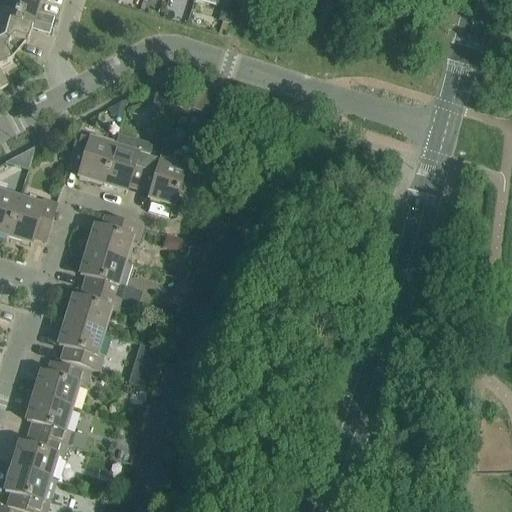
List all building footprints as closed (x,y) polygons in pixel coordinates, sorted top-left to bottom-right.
[(41,4),(28,0),(4,0),(0,14),(52,30),(54,21),(37,16),(41,4)] [(194,0),(194,2),(218,9),(220,0),(194,0)] [(52,30),(0,14),(0,15),(0,39),(18,54),(26,45),(28,46),(32,33),(49,38),(52,30)] [(18,54),(0,39),(0,90),(1,92),(8,88),(0,72),(0,71),(12,65),(11,63),(18,54)] [(80,134),(70,166),(82,170),(79,182),(103,189),(114,151),(92,144),(94,138),(80,134)] [(136,158),(114,151),(103,189),(126,196),(130,185),(141,188),(151,156),(138,152),(136,158)] [(164,160),(151,156),(141,188),(153,192),(149,204),(174,211),(185,173),(163,166),(164,160)] [(0,238),(8,241),(19,203),(0,197),(0,238)] [(41,210),(19,203),(8,241),(31,248),(35,237),(47,240),(57,208),(43,204),(41,210)] [(95,231),(87,255),(125,267),(132,244),(138,246),(142,232),(110,222),(106,235),(95,231)] [(87,255),(80,279),(92,282),(88,294),(120,303),(124,290),(119,289),(125,267),(87,255)] [(73,302),(66,325),(104,337),(111,315),(116,317),(120,303),(88,294),(85,305),(73,302)] [(66,325),(59,349),(70,353),(67,365),(99,375),(103,361),(97,359),(104,337),(66,325)] [(141,354),(132,385),(149,390),(158,360),(141,354)] [(41,377),(34,401),(72,413),(78,390),(84,392),(89,378),(56,368),(53,381),(41,377)] [(26,425),(33,426),(38,428),(35,440),(67,450),(71,436),(65,435),(72,413),(34,401),(26,425)] [(19,448),(12,471),(50,483),(57,461),(63,463),(67,450),(35,440),(31,451),(19,448)] [(5,495),(11,497),(17,499),(13,511),(16,511),(47,511),(49,507),(44,505),(50,483),(12,471),(5,495)]
